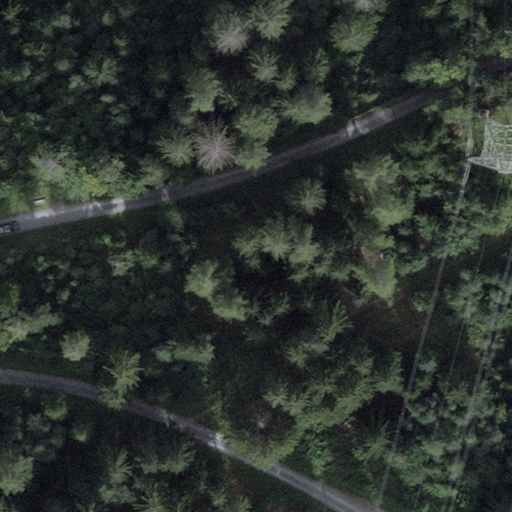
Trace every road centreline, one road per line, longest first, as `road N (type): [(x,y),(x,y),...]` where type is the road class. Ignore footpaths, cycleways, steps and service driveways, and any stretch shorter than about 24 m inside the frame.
road 1 (track): [(511,60),(230,184),(0,226)]
road 2 (track): [(0,377),(111,393),(380,511)]
